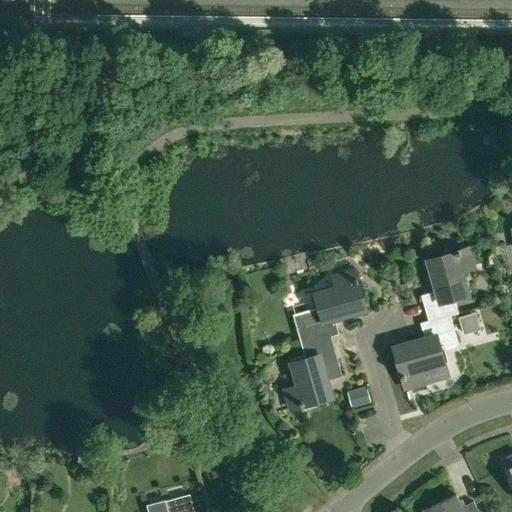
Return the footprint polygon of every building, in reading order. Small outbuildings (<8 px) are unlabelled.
[(421,294),(429,319),(429,320),(450,314),(450,315),(458,313),(454,297),(468,293),(462,270),(474,266),(469,247),(427,259),(435,290),(421,294)] [(293,315),(302,344),(330,335),(331,337),(339,334),(335,319),(366,310),(353,268),(333,274),(337,287),(315,293),(319,307),(293,315)] [(458,343),(450,315),(450,314),(429,320),(429,319),(421,322),(425,338),(395,347),(406,388),(425,382),(421,369),(444,362),(440,348),(458,343)] [(476,317),(461,322),(464,333),(480,329),(476,317)] [(332,397),(327,380),(342,376),(331,337),(330,335),(302,344),(306,358),(291,362),(298,385),(286,389),(292,408),(332,397)] [(456,493),(423,508),(424,511),(479,511),(474,500),(462,506),(460,501),(456,493)] [(196,511),(191,494),(167,501),(167,500),(148,505),(149,511),(196,511)]
